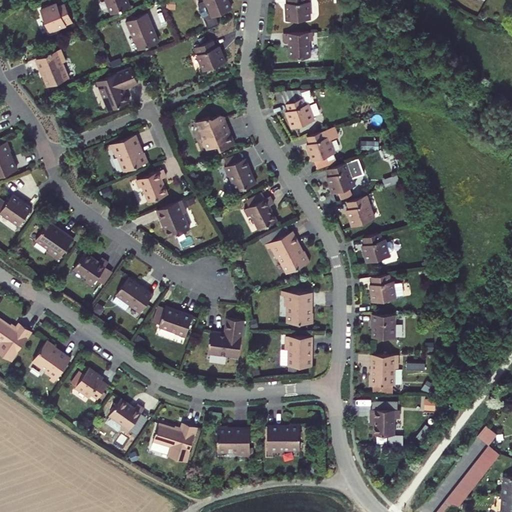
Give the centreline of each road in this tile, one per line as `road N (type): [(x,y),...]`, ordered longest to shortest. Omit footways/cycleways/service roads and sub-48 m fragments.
road 1 (residential): [(254,0),(247,79),(253,108),(337,265),(334,386)]
road 2 (residential): [(334,386),(232,393),(180,386),(0,274)]
road 3 (residential): [(46,153),(77,206),(163,266),(206,279)]
road 4 (residential): [(46,153),(148,112),(166,150)]
road 5 (residential): [(208,500),(275,483),(356,484)]
